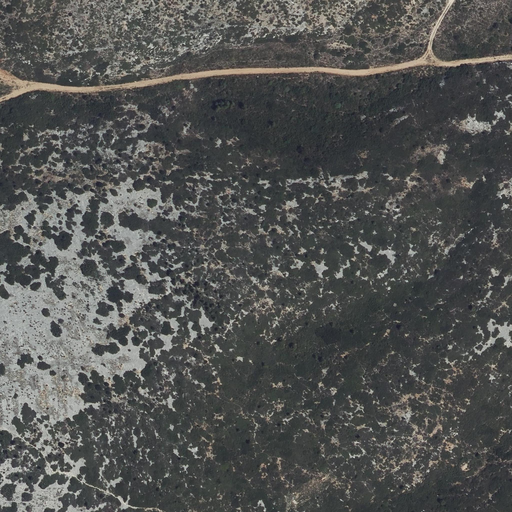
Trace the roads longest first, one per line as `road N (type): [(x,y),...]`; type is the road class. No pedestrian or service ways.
road 1 (track): [(0,100),(35,88),(104,89),(189,76),(375,72),(433,56)]
road 2 (track): [(451,0),(431,41),(433,56),(451,63),(511,58)]
road 3 (track): [(52,468),(163,511)]
